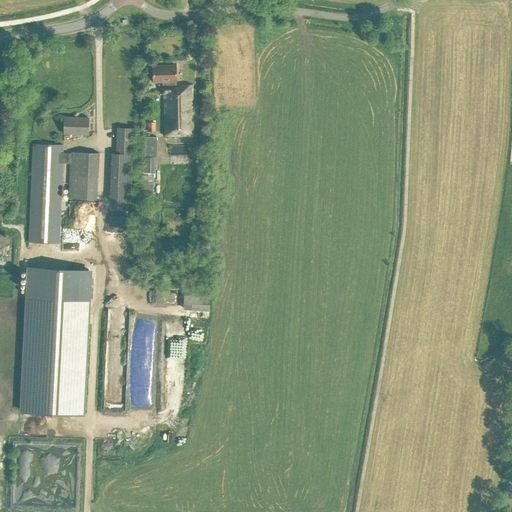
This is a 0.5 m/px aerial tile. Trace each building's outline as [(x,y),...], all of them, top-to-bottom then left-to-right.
[(192,84),(182,85),(177,85),(176,81),(177,81),(176,65),(153,65),(153,82),(163,82),(163,86),(162,86),(162,93),(164,93),(164,136),(193,136),(192,84)] [(65,117),(64,133),(88,134),(89,118),(65,117)] [(110,152),(109,202),(127,202),(127,177),(125,177),(126,162),(131,162),(132,126),(115,126),(115,152),(110,152)] [(144,137),(143,173),(155,173),(157,137),(144,137)] [(32,168),(28,241),(59,243),(63,168),(63,163),(71,163),(71,168),(69,197),(97,198),(99,168),(99,153),(71,152),(71,153),(63,153),(64,145),(33,144),(32,168)] [(154,173),(143,173),(141,173),(140,194),(153,195),(154,173)] [(20,413),(84,416),(91,270),(28,266),(20,413)] [(183,309),(209,310),(210,292),(184,290),(183,309)]
